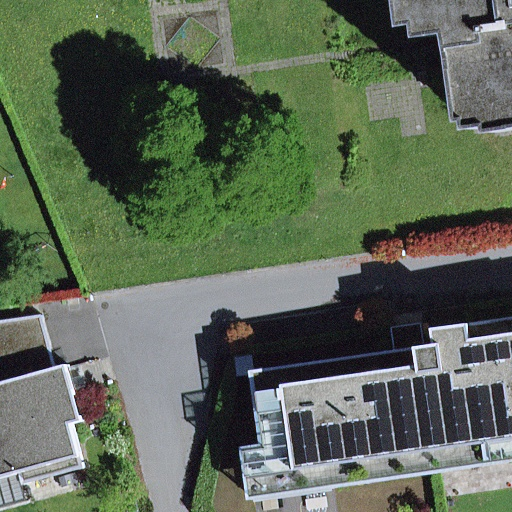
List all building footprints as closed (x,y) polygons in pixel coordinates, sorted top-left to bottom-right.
[(511,0),(411,0),(415,23),(428,21),(430,35),(459,31),(471,122),(477,121),(479,130),(498,127),(499,133),(511,131),(511,0)] [(86,469),(74,425),(85,422),(70,366),(58,369),(44,316),(0,322),(0,480),(21,474),(25,486),(86,469)] [(267,446),(271,476),(511,441),(511,319),(439,330),(441,346),(427,348),(397,352),(256,372),(267,446)] [(397,352),(427,348),(423,324),(393,329),(397,352)] [(511,441),(271,476),(267,446),(247,449),(255,501),(511,463),(511,441)] [(0,510),(29,503),(25,486),(21,474),(0,480),(0,510)]
